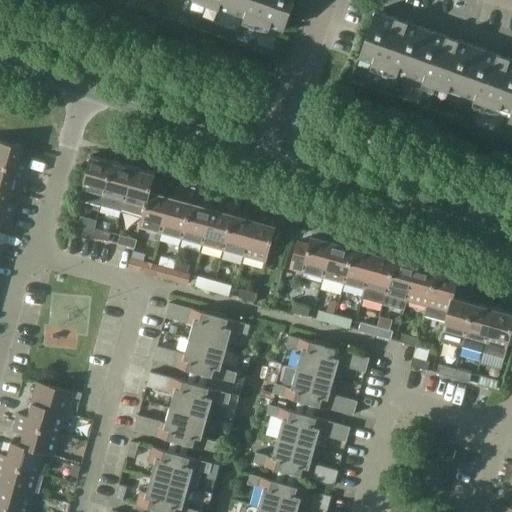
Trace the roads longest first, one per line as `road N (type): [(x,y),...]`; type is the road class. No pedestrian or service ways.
road 1 (residential): [(79,511),(143,282),(37,253)]
road 2 (tertiary): [(511,236),(274,151)]
road 3 (tertiary): [(274,151),(87,85)]
road 4 (residential): [(37,253),(87,85)]
road 5 (residential): [(274,151),(329,0)]
